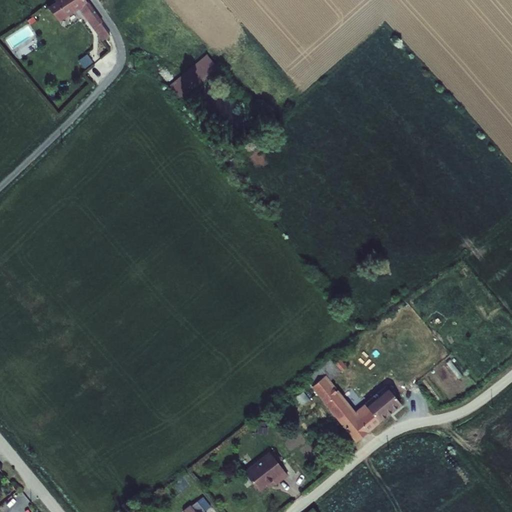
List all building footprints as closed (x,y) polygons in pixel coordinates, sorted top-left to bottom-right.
[(55,0),(49,5),(60,21),(75,11),(83,14),(93,27),(102,40),(112,33),(103,21),(88,1),(88,0),(55,0)] [(169,84),(180,98),(218,67),(207,53),(176,78),(169,84)] [(166,66),(157,73),(167,85),(169,84),(176,78),(166,66)] [(311,386),(355,441),(380,421),(403,403),(387,384),(364,402),(355,409),(331,379),(341,371),(330,358),(305,378),(311,386)] [(243,471),(260,491),(267,485),(269,488),(276,482),(277,484),(288,475),(269,451),(243,471)]
